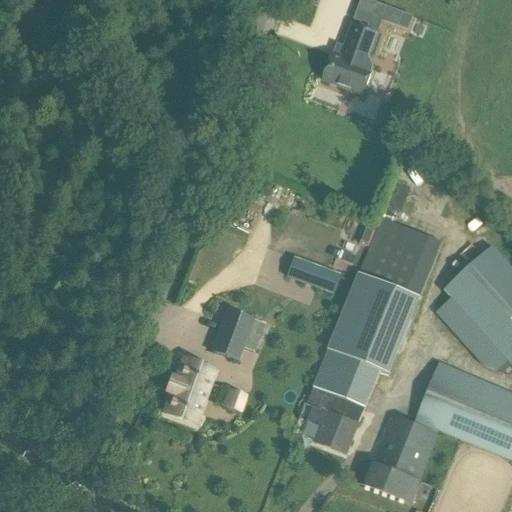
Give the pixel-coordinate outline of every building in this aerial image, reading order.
[(336,57),(333,56),(324,82),(365,97),(375,68),(371,60),(379,37),(391,41),(399,18),(368,6),(359,11),(353,26),(344,52),(342,51),(337,55),(336,57)] [(391,183),(382,203),(400,211),(409,192),(391,183)] [(308,420),(323,426),(316,445),(346,456),(373,388),(381,368),(389,371),(441,246),(388,224),(308,420)] [(511,269),(493,248),(444,292),(452,301),(436,315),(484,369),(496,374),(507,363),(511,368),(511,269)] [(294,262),(284,284),(329,303),(338,280),(294,262)] [(265,327),(226,311),(210,353),(237,364),(243,350),(253,355),(265,327)] [(169,393),(172,394),(165,413),(193,424),(211,374),(183,363),(176,384),(172,383),(169,393)] [(375,466),(368,463),(359,486),(412,506),(420,484),(419,483),(438,436),(437,436),(439,433),(511,463),(511,395),(439,365),(414,423),(414,424),(414,426),(394,418),(375,466)] [(243,397),(231,393),(226,409),(237,413),(243,397)]
